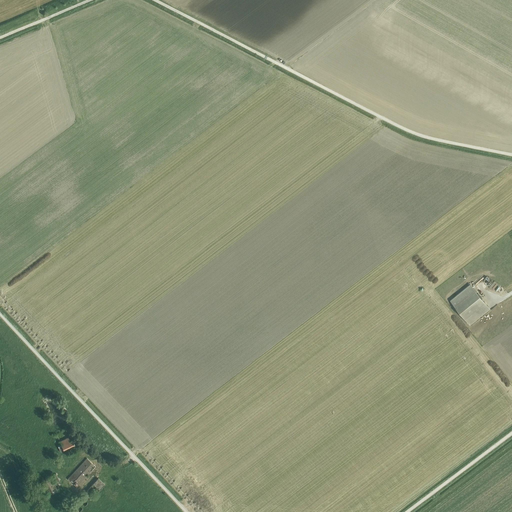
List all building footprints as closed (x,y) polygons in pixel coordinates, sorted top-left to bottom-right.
[(471,322),(489,308),(472,287),(454,301),(471,322)] [(59,442),(60,445),(58,446),(61,452),(75,445),(73,439),(70,441),(68,437),(59,442)] [(68,479),(77,487),(96,467),(87,458),(68,479)] [(56,474),(41,481),(49,496),(63,488),(56,474)] [(101,488),(105,483),(98,478),(88,490),(92,493),(99,486),(101,488)]
